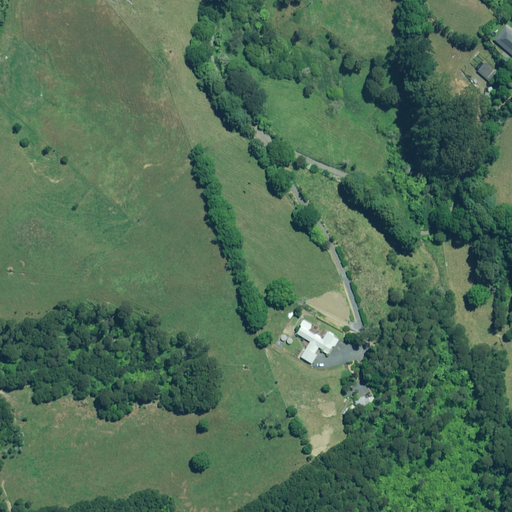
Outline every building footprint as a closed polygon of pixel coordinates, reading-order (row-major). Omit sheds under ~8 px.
[(511,28),(507,24),(495,37),(511,52),(511,28)] [(496,72),(486,62),(478,70),(488,80),(496,72)] [(305,318),(297,333),(311,340),(301,357),(313,363),(318,354),(316,353),(320,346),(330,351),(339,336),(329,330),(325,337),(317,332),(320,326),(305,318)] [(359,395),(354,403),(363,410),(369,401),(359,395)] [(352,411),(347,408),(344,414),(349,417),(352,411)]
